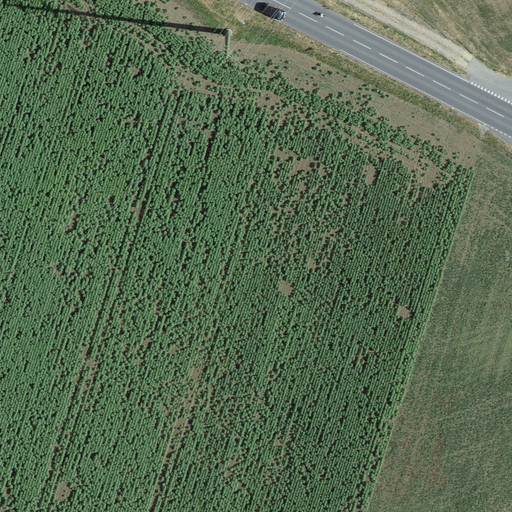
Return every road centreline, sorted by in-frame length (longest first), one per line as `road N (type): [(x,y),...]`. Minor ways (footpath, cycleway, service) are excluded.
road 1 (tertiary): [(277,0),(511,120)]
road 2 (track): [(511,89),(364,0)]
